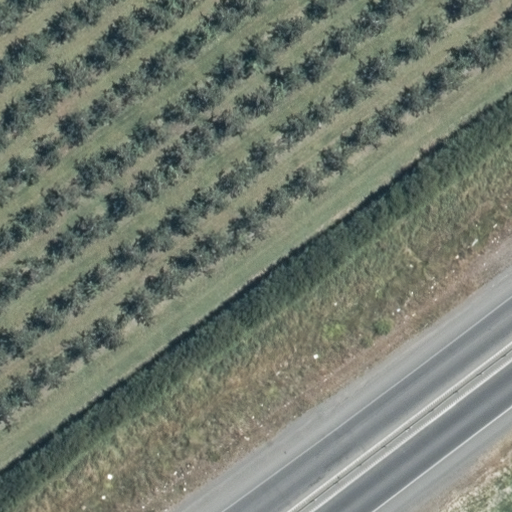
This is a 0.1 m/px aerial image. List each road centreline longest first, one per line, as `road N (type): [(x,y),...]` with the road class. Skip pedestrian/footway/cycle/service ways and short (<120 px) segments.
road 1 (trunk): [(249,511),(511,312)]
road 2 (trunk): [(511,378),(335,511)]
